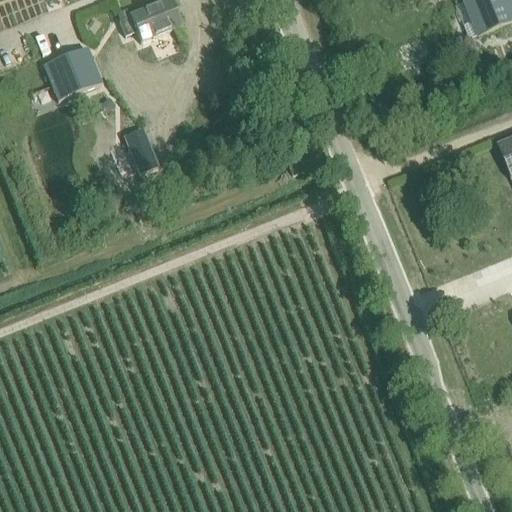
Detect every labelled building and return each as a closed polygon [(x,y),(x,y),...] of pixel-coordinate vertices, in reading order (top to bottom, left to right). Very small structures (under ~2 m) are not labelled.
[(478,41),(511,27),(511,0),(476,0),(464,5),(478,41)] [(140,46),(181,29),(170,3),(129,20),(118,25),(125,40),(136,36),(140,46)] [(56,105),(100,89),(87,53),(43,68),(56,105)] [(36,107),(50,103),(46,89),(32,94),(36,107)] [(511,143),(497,150),(511,184),(511,183),(511,143)] [(292,180),(298,178),(294,168),(288,171),(292,180)] [(305,224),(318,220),(314,206),(301,211),(305,224)]
